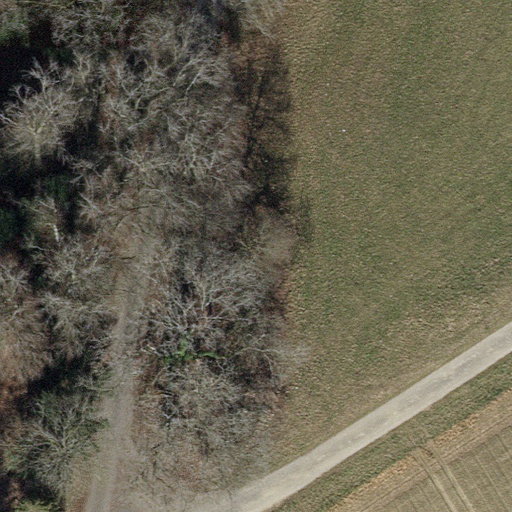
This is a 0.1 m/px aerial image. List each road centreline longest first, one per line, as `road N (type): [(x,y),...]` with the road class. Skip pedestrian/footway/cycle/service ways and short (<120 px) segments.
road 1 (track): [(230,0),(192,78),(90,511)]
road 2 (track): [(243,511),(511,336)]
